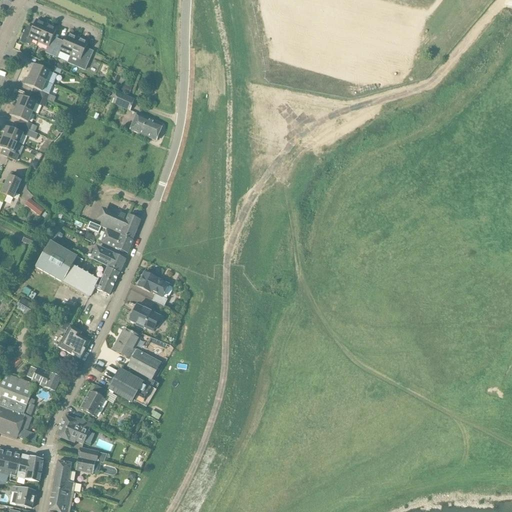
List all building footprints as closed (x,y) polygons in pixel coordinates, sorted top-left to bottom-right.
[(26,45),(27,44),(29,45),(32,43),(33,41),(38,43),(46,25),(36,21),(30,33),(25,31),(20,42),(26,45)] [(56,30),(46,25),(38,43),(48,48),(45,54),(51,57),(56,45),(50,42),(56,30)] [(78,39),(68,35),(62,47),(56,45),(51,57),(67,63),(78,39)] [(88,44),(78,39),(67,63),(85,71),(92,54),(85,51),(88,44)] [(32,65),(30,71),(32,72),(30,75),(46,82),(49,76),(50,72),(54,74),(56,69),(44,64),(42,69),(32,65)] [(26,80),(24,85),(33,90),(31,94),(31,95),(42,99),(45,94),(42,92),(46,82),(30,75),(28,80),(26,80)] [(112,105),(130,112),(134,101),(117,94),(112,105)] [(19,96),(16,102),(18,103),(17,107),(32,114),(32,113),(37,104),(40,105),(42,99),(31,95),(29,100),(19,96)] [(42,99),(40,105),(45,108),(48,102),(42,99)] [(12,111),(10,116),(20,121),(18,125),(17,126),(29,131),(29,130),(31,125),(28,124),(32,114),(17,107),(15,111),(12,111)] [(254,149),(260,150),(266,119),(250,116),(251,115),(242,113),(237,145),(254,148),(254,149)] [(156,142),(163,126),(137,115),(130,131),(156,142)] [(5,127),(3,132),(5,134),(3,138),(19,144),(23,135),(26,137),(29,131),(17,126),(15,131),(5,127)] [(0,142),(0,149),(6,152),(4,157),(15,162),(18,156),(15,155),(19,144),(3,138),(1,142),(0,142)] [(0,188),(0,211),(6,197),(13,200),(21,182),(9,177),(3,190),(0,188)] [(25,206),(39,217),(44,211),(29,199),(25,206)] [(102,209),(97,221),(102,223),(101,227),(132,240),(141,221),(109,208),(107,211),(102,209)] [(101,243),(103,244),(128,255),(133,243),(106,231),(101,243)] [(89,298),(99,280),(73,266),(77,258),(50,243),(35,269),(89,298)] [(96,248),(90,259),(120,273),(125,261),(96,248)] [(109,296),(119,274),(107,269),(98,291),(109,296)] [(157,279),(152,277),(144,273),(137,287),(150,293),(150,292),(155,295),(152,301),(164,307),(167,300),(163,298),(169,286),(157,280),(157,279)] [(34,306),(22,299),(17,307),(25,311),(23,314),(27,317),(34,306)] [(160,317),(148,311),(136,306),(133,313),(132,314),(131,314),(130,315),(130,316),(130,317),(129,317),(130,318),(130,319),(129,321),(136,324),(136,326),(143,329),(144,328),(153,332),(155,328),(156,329),(156,328),(157,328),(158,327),(159,326),(159,325),(159,324),(160,323),(159,322),(159,321),(158,321),(160,317)] [(56,329),(64,334),(69,326),(61,321),(56,329)] [(59,336),(54,345),(59,347),(59,348),(80,360),(90,343),(80,337),(81,334),(70,327),(64,339),(59,336)] [(131,360),(124,373),(134,379),(142,383),(147,386),(156,391),(159,385),(155,383),(151,380),(160,363),(135,349),(141,338),(125,329),(113,350),(131,360)] [(151,344),(166,349),(167,345),(153,339),(151,344)] [(55,392),(61,379),(51,375),(38,370),(38,371),(32,369),(30,373),(35,376),(33,382),(55,392)] [(124,373),(124,374),(120,371),(109,391),(131,403),(133,400),(146,408),(156,391),(147,386),(142,383),(134,379),(124,373)] [(0,434),(17,441),(18,438),(25,416),(28,404),(35,386),(8,372),(0,379),(0,434)] [(93,394),(92,393),(90,392),(80,410),(95,418),(106,400),(110,393),(97,387),(93,394)] [(25,416),(18,438),(19,438),(24,440),(32,418),(31,418),(25,416)] [(66,417),(64,420),(57,436),(68,442),(82,445),(90,428),(83,424),(66,417)] [(99,453),(80,448),(78,458),(95,462),(95,463),(97,463),(103,464),(107,455),(99,454),(99,453)] [(0,473),(11,476),(10,481),(16,483),(23,456),(0,450),(0,473)] [(23,456),(16,483),(16,486),(25,488),(26,481),(39,483),(41,471),(42,460),(23,456)] [(93,475),(95,463),(95,462),(78,459),(76,471),(93,475)] [(57,462),(52,489),(69,492),(73,493),(75,485),(74,484),(76,473),(70,472),(71,465),(57,462)] [(36,492),(23,490),(14,488),(13,494),(10,506),(32,510),(36,492)] [(69,492),(52,489),(48,511),(69,511),(73,493),(69,492)]
